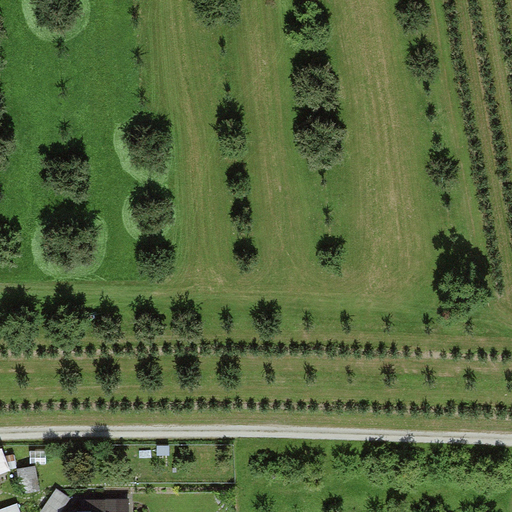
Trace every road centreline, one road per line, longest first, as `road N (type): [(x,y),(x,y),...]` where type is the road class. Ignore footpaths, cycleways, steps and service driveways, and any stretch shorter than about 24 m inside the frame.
road 1 (track): [(511,441),(0,436)]
road 2 (track): [(207,286),(0,287)]
